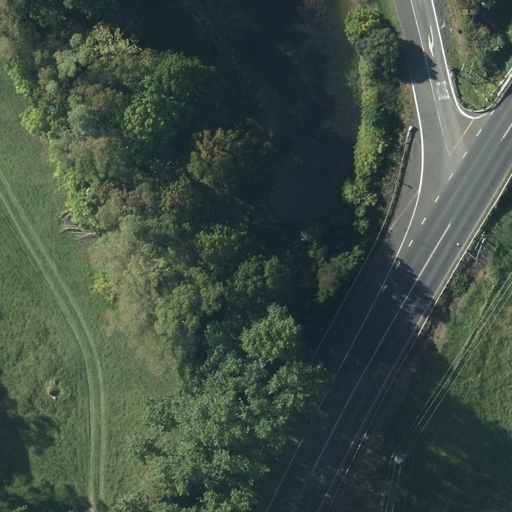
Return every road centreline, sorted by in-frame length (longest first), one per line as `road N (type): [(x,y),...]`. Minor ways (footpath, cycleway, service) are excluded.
road 1 (primary): [(458,211),(294,511)]
road 2 (unclassified): [(458,211),(413,0)]
